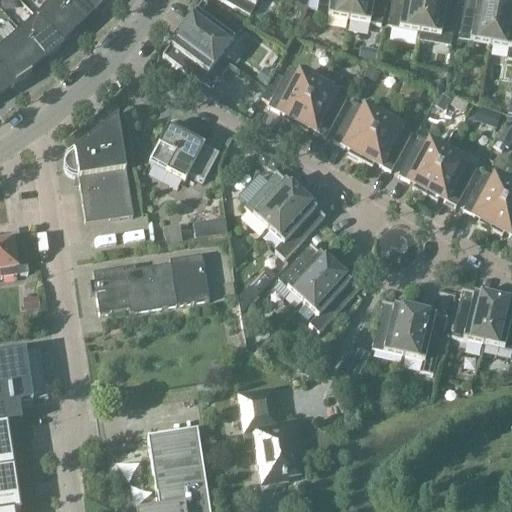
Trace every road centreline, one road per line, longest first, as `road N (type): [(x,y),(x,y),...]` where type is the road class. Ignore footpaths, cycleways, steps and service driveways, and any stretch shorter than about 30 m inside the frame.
road 1 (residential): [(109,52),(511,278)]
road 2 (residential): [(73,511),(65,452),(79,439),(28,127)]
road 3 (unknown): [(362,194),(345,243),(354,271),(369,283),(419,287),(434,280),(454,246)]
